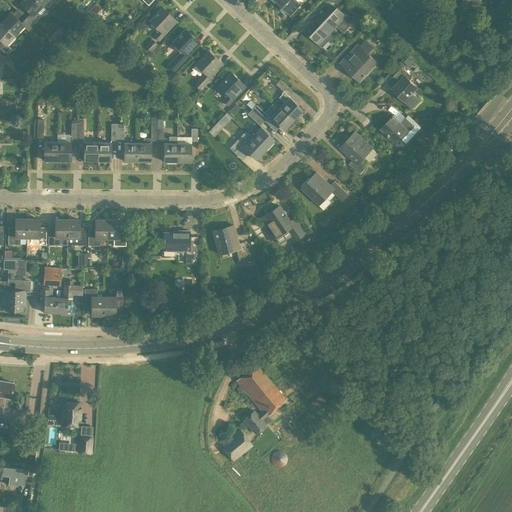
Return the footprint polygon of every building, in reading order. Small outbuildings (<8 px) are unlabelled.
[(37,10),(42,6),(36,0),(21,0),(19,2),(23,6),(18,11),(31,23),(40,13),(37,10)] [(295,0),(272,0),(289,16),(292,14),(300,5),(295,0)] [(162,7),(150,19),(149,20),(147,19),(144,20),(142,23),(142,25),(143,27),(146,28),(150,27),(151,23),(158,30),(153,36),(158,40),(176,21),(162,7)] [(310,36),(319,45),(337,26),(344,32),(353,22),(337,7),(333,12),(329,8),(321,16),(325,20),(310,36)] [(35,26),(31,23),(18,11),(14,16),(10,12),(1,22),(14,35),(23,25),(30,31),(35,26)] [(6,44),(14,35),(1,22),(0,22),(0,48),(4,52),(8,47),(6,44)] [(457,33),(459,26),(449,23),(447,29),(457,33)] [(174,59),(179,64),(199,43),(185,29),(176,38),(172,42),(181,51),(174,59)] [(158,46),(153,41),(146,48),(151,53),(158,46)] [(340,63),(359,81),(377,62),(358,44),(340,63)] [(195,64),(204,73),(193,85),(201,92),(209,84),(206,81),(218,69),(213,65),(218,60),(208,51),(195,64)] [(399,81),(391,89),(404,101),(412,108),(419,100),(411,93),(416,87),(409,81),(413,77),(402,67),(393,76),(399,81)] [(227,105),(245,86),(231,72),(218,86),(228,95),(222,101),(227,105)] [(172,79),(167,84),(173,89),(177,84),(172,79)] [(278,98),(284,102),(279,107),(292,120),(302,110),(289,98),(289,97),(288,95),(292,91),(280,80),(275,84),(283,91),(278,98)] [(237,104),(231,109),(234,113),(240,107),(237,104)] [(251,109),(254,112),(263,121),(267,116),(255,105),(251,109)] [(284,129),(292,120),(279,107),(270,117),(284,129)] [(259,125),(263,121),(254,112),(250,116),(259,125)] [(215,125),(221,130),(231,120),(225,115),(215,125)] [(392,116),(380,128),(387,134),(395,141),(399,137),(402,140),(415,126),(405,117),(400,123),(392,116)] [(260,127),(251,137),(265,150),(274,140),(260,127)] [(433,138),(435,139),(440,134),(439,132),(435,129),(430,134),(433,138)] [(355,132),(340,147),(353,159),(350,163),(360,173),(366,167),(359,161),(372,148),(355,132)] [(177,161),(177,143),(177,137),(169,137),(169,143),(164,143),(163,161),(177,161)] [(177,161),(190,162),(190,137),(177,137),(177,143),(177,161)] [(256,159),(265,150),(251,137),(242,146),(256,159)] [(432,141),(427,137),(422,142),(426,146),(432,141)] [(137,161),(150,161),(150,139),(143,139),(143,143),(137,143),(137,161)] [(43,160),(57,160),(57,141),(44,141),(43,160)] [(70,141),(57,141),(57,160),(70,160),(70,141)] [(83,161),(97,161),(97,142),(84,142),(83,161)] [(110,142),(97,142),(97,161),(110,161),(110,142)] [(123,161),(137,161),(137,143),(124,143),(123,161)] [(409,165),(402,157),(398,160),(405,168),(409,165)] [(344,200),(349,194),(334,181),(330,185),(316,172),(301,188),(319,204),(333,189),(344,200)] [(279,205),(261,218),(269,229),(265,232),(270,240),(287,229),(291,235),(295,233),(298,238),(305,233),(294,218),(290,221),(279,205)] [(20,237),(27,237),(27,219),(15,219),(15,232),(8,232),(8,244),(20,245),(20,237)] [(39,219),(27,219),(27,237),(33,237),(33,244),(46,245),(46,232),(39,232),(39,219)] [(60,237),(67,237),(67,219),(55,219),(55,233),(48,233),(48,245),(60,245),(60,237)] [(79,219),(67,219),(67,237),(73,237),(73,245),(85,245),(86,233),(79,233),(79,219)] [(100,237),(107,237),(107,220),(95,220),(95,233),(88,233),(88,245),(100,245),(100,237)] [(119,220),(107,220),(107,237),(113,237),(113,245),(126,245),(126,233),(119,233),(119,220)] [(244,241),(238,243),(233,225),(212,231),(219,254),(238,249),(241,263),(249,261),(244,241)] [(177,233),(163,232),(163,239),(162,239),(162,240),(163,240),(163,249),(186,250),(185,263),(197,263),(197,241),(189,241),(189,231),(177,231),(177,233)] [(13,310),(15,269),(17,269),(17,260),(4,260),(4,267),(9,268),(9,274),(8,282),(0,281),(0,282),(0,288),(4,289),(3,304),(5,304),(4,308),(4,310),(13,310)] [(15,269),(13,310),(22,311),(23,305),(25,305),(25,291),(28,291),(29,281),(22,281),(22,275),(26,275),(26,268),(27,261),(17,260),(17,269),(15,269)] [(49,285),(52,285),(60,285),(61,269),(44,268),(43,284),(49,285)] [(40,296),(52,297),(52,285),(49,285),(49,287),(42,286),(42,289),(40,289),(40,296)] [(62,297),(56,297),(55,297),(54,313),(66,314),(67,305),(71,305),(72,295),(82,295),(82,286),(63,285),(62,297)] [(91,315),(103,315),(103,297),(97,297),(97,288),(84,288),(84,301),(91,301),(91,315)] [(109,297),(103,297),(103,315),(115,315),(115,307),(122,307),(122,288),(109,288),(109,297)] [(55,297),(52,297),(40,296),(39,303),(43,304),(43,312),(54,313),(55,297)] [(262,411),(257,415),(254,411),(243,420),(246,423),(254,433),(265,424),(262,420),(286,399),(258,366),(255,363),(236,381),(262,411)] [(90,382),(92,378),(82,373),(77,383),(86,389),(90,382)] [(0,412),(2,412),(3,407),(11,409),(13,397),(11,396),(13,383),(0,380),(0,412)] [(309,406),(314,412),(317,409),(325,401),(320,395),(309,406)] [(64,404),(62,405),(62,416),(48,415),(46,425),(62,425),(62,424),(76,425),(76,418),(79,418),(80,402),(67,402),(67,404),(64,404)] [(79,452),(90,452),(92,427),(86,427),(85,438),(80,437),(79,452)] [(253,445),(242,432),(240,429),(220,445),(233,461),(253,445)] [(75,451),(76,443),(61,441),(59,449),(75,451)] [(287,454),(272,451),(270,464),(285,466),(287,454)] [(26,469),(2,466),(2,463),(0,479),(8,480),(7,484),(17,486),(17,484),(24,485),(26,469)]
